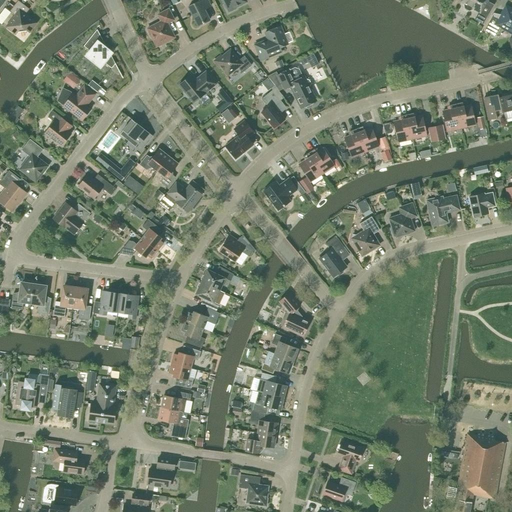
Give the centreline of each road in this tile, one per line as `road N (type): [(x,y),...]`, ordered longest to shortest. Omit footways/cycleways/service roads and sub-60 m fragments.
road 1 (residential): [(236,192),(275,150),(328,117),(470,79)]
road 2 (residential): [(11,257),(32,216),(117,106),(148,79)]
road 3 (residential): [(339,314),(358,285),(394,257),(511,229)]
road 4 (residential): [(130,443),(178,281)]
road 5 (residential): [(178,281),(11,257)]
road 6 (residential): [(292,472),(310,372),(339,314)]
road 7 (residential): [(292,472),(130,443)]
road 8 (residential): [(339,314),(236,192)]
road 9 (residential): [(148,79),(218,31),(287,3)]
road 10 (residential): [(236,192),(148,79)]
